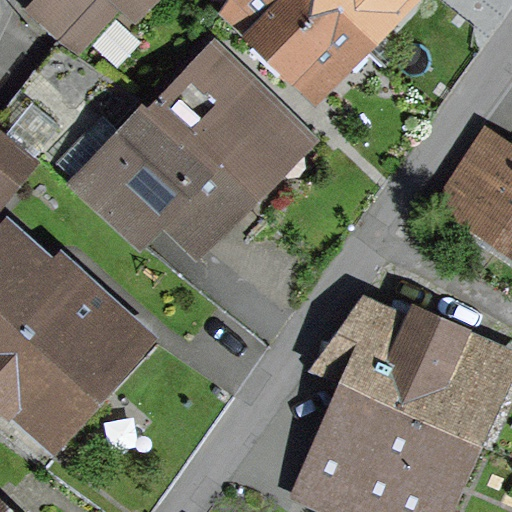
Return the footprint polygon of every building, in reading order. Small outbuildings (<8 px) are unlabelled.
[(44,0),(34,12),(77,51),(121,0),(44,0)] [(278,55),(312,88),(359,40),(317,0),(230,0),(222,13),(271,62),(278,55)] [(397,0),(317,0),(359,40),(397,0)] [(167,98),(162,93),(149,107),(240,196),(296,135),(255,96),(263,88),(241,67),(232,77),(210,53),(167,98)] [(164,210),(197,241),(240,196),(149,107),(74,180),(137,239),(164,210)] [(482,222),(511,242),(511,146),(485,129),(436,205),(476,232),(482,222)] [(0,193),(32,156),(0,131),(0,193)] [(11,402),(50,437),(133,344),(93,309),(104,296),(64,261),(52,274),(7,234),(0,241),(0,398),(8,405),(11,402)] [(307,373),(344,389),(467,439),(500,362),(457,344),(461,334),(482,343),(484,340),(413,309),(408,321),(359,299),(307,373)] [(381,511),(386,501),(410,511),(434,511),(467,439),(344,389),(298,497),(332,511),(381,511)]
